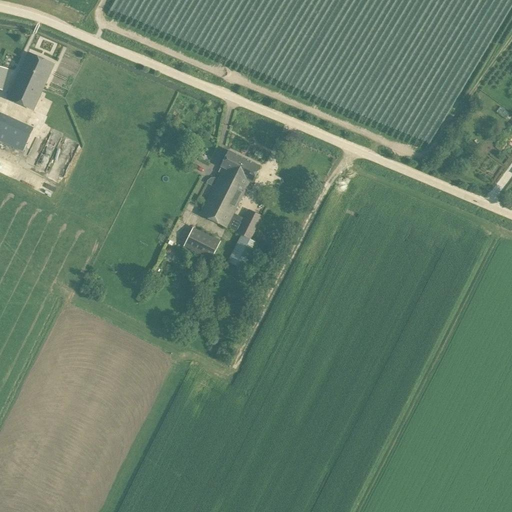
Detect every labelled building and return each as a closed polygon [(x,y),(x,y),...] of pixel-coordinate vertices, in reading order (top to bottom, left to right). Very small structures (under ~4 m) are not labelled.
[(7,100),(33,112),(54,65),(28,53),(7,100)] [(0,114),(0,141),(23,152),(34,128),(1,113),(0,114)] [(223,168),(200,215),(226,228),(236,209),(227,204),(234,189),(241,177),(237,175),(245,159),(229,151),(221,167),(223,168)] [(234,189),(227,204),(236,209),(250,181),(252,183),(260,167),(245,159),(237,175),(241,177),(234,189)] [(248,210),(237,233),(251,240),(262,217),(248,210)] [(193,228),(183,247),(211,260),(220,241),(193,228)]
